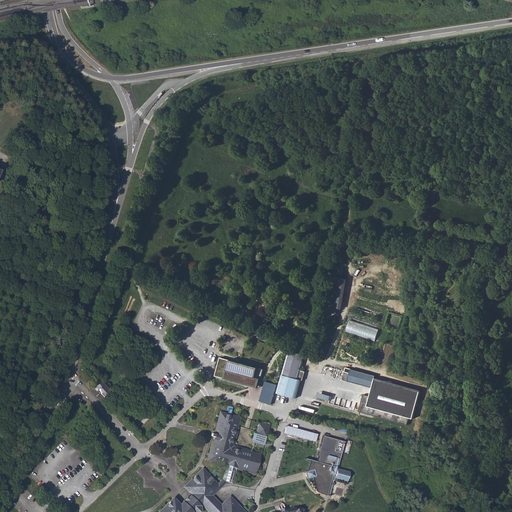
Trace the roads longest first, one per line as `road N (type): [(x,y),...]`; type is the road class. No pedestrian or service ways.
road 1 (secondary): [(232,62),(511,20)]
road 2 (tertiary): [(55,400),(115,208)]
road 3 (tertiary): [(131,160),(166,97),(232,62)]
road 4 (secondary): [(110,77),(232,62)]
